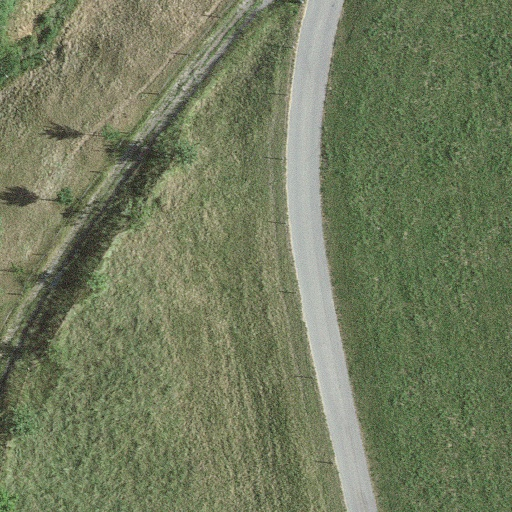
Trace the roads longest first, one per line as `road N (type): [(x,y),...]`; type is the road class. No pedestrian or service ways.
road 1 (track): [(370,511),(352,457),(318,156),(319,0)]
road 2 (track): [(261,0),(200,44),(12,346),(0,381)]
